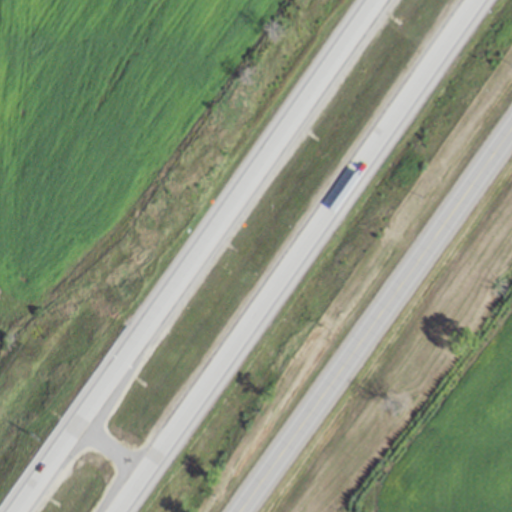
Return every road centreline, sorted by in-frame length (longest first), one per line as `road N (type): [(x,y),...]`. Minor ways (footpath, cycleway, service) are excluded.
road 1 (motorway): [(130,511),(490,0)]
road 2 (motorway): [(360,0),(5,511)]
road 3 (secondary): [(239,511),(511,131)]
